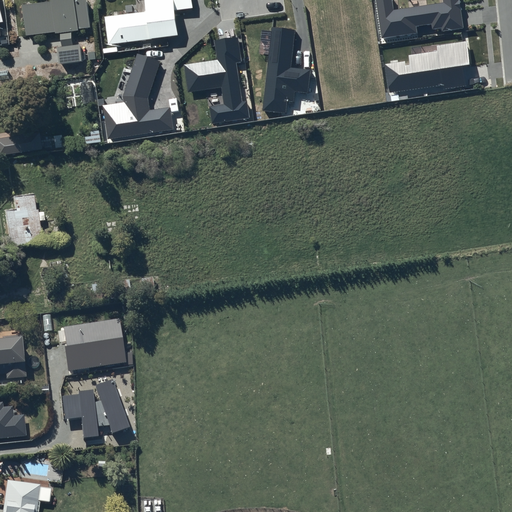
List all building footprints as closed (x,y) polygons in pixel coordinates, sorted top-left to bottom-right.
[(53,7),(24,11),(28,40),(57,37),(57,39),(62,38),(63,47),(57,47),(59,64),(82,61),(79,44),(74,45),(73,36),(80,35),(80,33),(92,32),(88,3),(76,4),(76,0),(53,3),(53,7)] [(144,0),(145,12),(104,17),(108,44),(178,35),(174,10),(194,8),(192,0),(144,0)] [(464,28),(459,0),(443,0),(444,2),(393,10),(391,0),(375,0),(382,38),(417,33),(417,27),(432,25),(433,34),(464,28)] [(272,27),(263,110),(286,113),(287,101),(293,102),(295,91),(308,93),(311,69),(291,67),(295,30),(272,27)] [(254,30),(246,45),(261,54),(270,39),(254,30)] [(209,106),(212,123),(249,118),(247,100),(242,101),(236,63),(241,62),(238,38),(215,42),(217,60),(183,65),(188,92),(221,87),(224,104),(209,106)] [(409,61),(385,64),(390,93),(466,82),(463,68),(471,67),(467,41),(436,46),(437,51),(408,55),(409,61)] [(102,105),(108,139),(174,130),(170,107),(149,111),(148,99),(161,61),(137,54),(122,96),(124,102),(102,105)] [(15,211),(5,213),(10,249),(42,244),(39,221),(45,221),(43,211),(36,212),(33,194),(13,197),(15,211)] [(91,290),(67,293),(69,302),(118,295),(119,301),(161,295),(159,278),(91,288),(91,290)] [(105,335),(107,334),(110,350),(119,349),(120,352),(131,350),(125,325),(104,330),(105,335)] [(0,378),(5,378),(6,383),(25,382),(22,339),(2,340),(3,346),(0,345),(0,378)] [(41,489),(7,484),(2,511),(36,511),(38,504),(49,506),(50,494),(40,492),(41,489)]
